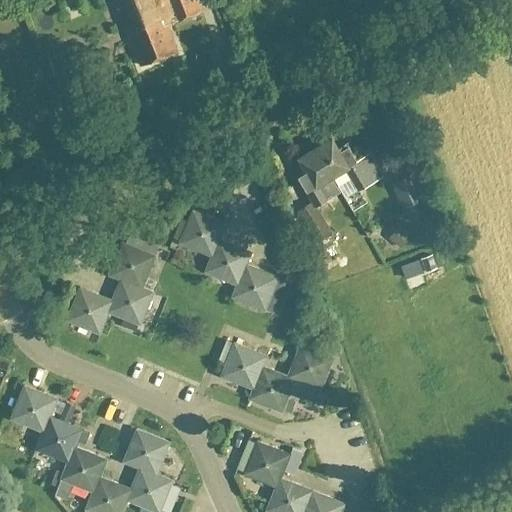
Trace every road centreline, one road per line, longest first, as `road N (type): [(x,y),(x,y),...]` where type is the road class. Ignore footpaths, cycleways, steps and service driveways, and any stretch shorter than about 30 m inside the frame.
road 1 (residential): [(0,261),(447,0)]
road 2 (residential): [(226,511),(172,413),(43,355),(13,327),(0,300)]
